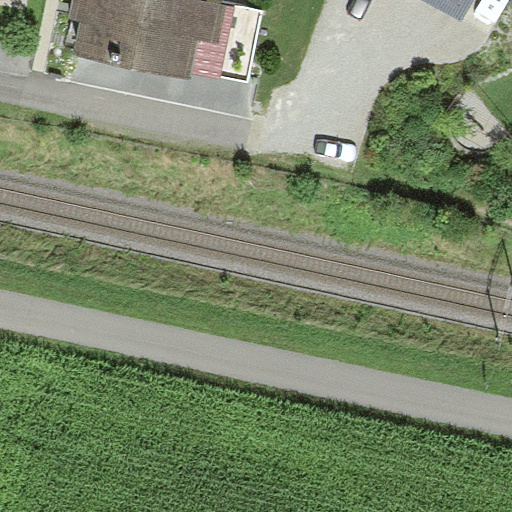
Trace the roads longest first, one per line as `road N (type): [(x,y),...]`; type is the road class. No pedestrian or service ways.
road 1 (unclassified): [(0,304),(511,418)]
road 2 (residential): [(254,125),(0,81)]
